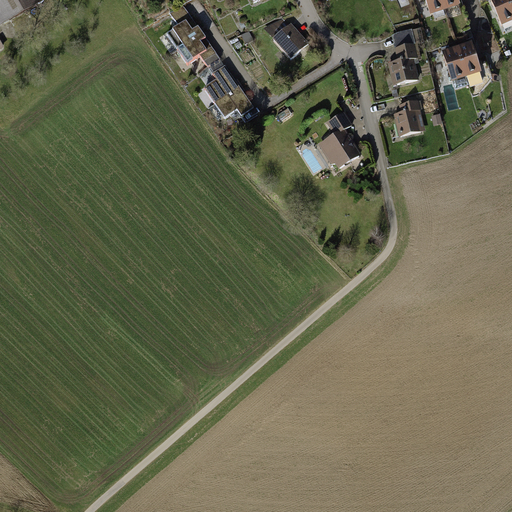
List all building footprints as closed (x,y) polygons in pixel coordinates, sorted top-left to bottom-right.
[(34,0),(0,0),(0,17),(4,24),(37,5),(34,0)] [(441,0),(425,0),(431,15),(445,10),(441,0)] [(457,0),(441,0),(445,10),(459,6),(457,0)] [(511,12),(506,0),(491,0),(502,25),(511,20),(511,12)] [(167,36),(178,51),(202,34),(183,6),(170,14),(179,27),(167,36)] [(291,61),(309,45),(291,26),(290,27),(284,21),(268,29),(276,39),(274,41),(291,61)] [(401,62),(389,65),(393,78),(395,78),(397,85),(418,81),(413,60),(417,59),(421,58),(418,44),(413,45),(410,31),(398,34),(394,35),(401,62)] [(254,41),(249,32),(242,36),(246,45),(254,41)] [(220,60),(202,34),(178,51),(187,66),(200,57),(208,69),(220,60)] [(472,46),(458,51),(466,77),(467,76),(470,84),(478,81),(480,78),(478,73),(480,72),(472,46)] [(458,51),(443,55),(452,82),(453,81),(455,90),(468,86),(465,77),(466,77),(458,51)] [(204,90),(215,105),(239,88),(220,60),(208,69),(217,81),(204,90)] [(258,115),(239,88),(215,105),(225,120),(237,111),(246,123),(258,115)] [(396,116),(400,137),(421,133),(416,112),(420,111),(418,103),(402,106),(404,114),(396,116)] [(292,115),(288,109),(277,117),(281,122),(292,115)] [(340,169),(359,157),(344,132),(352,126),(344,114),(328,124),(336,136),(326,142),(331,149),(332,165),(338,164),(340,169)] [(441,124),(439,116),(433,118),(435,126),(441,124)]
